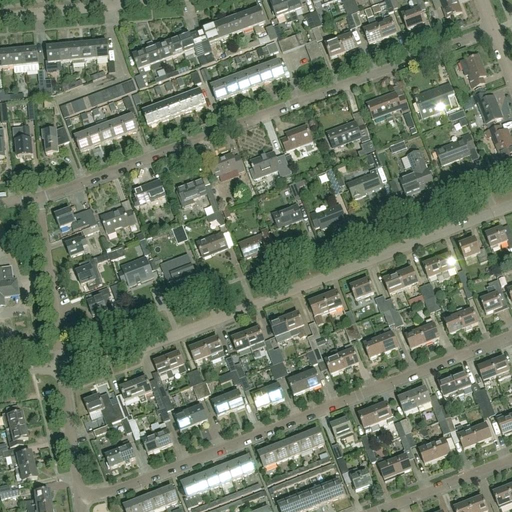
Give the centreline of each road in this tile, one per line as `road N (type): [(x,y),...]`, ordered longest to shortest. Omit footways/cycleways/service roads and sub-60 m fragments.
road 1 (residential): [(37,198),(492,29)]
road 2 (residential): [(63,370),(116,363),(511,210)]
road 3 (residential): [(79,505),(511,336)]
road 4 (residential): [(63,370),(37,198)]
road 5 (residential): [(0,19),(158,0)]
road 6 (residential): [(381,511),(511,461)]
road 7 (residential): [(79,505),(63,370)]
